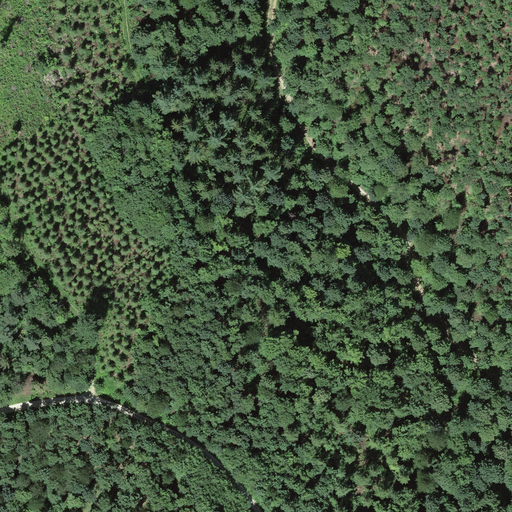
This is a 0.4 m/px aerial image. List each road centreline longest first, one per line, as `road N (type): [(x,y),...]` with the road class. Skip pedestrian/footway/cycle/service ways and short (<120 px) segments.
road 1 (track): [(511,492),(336,338),(209,208),(155,120),(122,0)]
road 2 (track): [(272,0),(269,46),(310,141),(393,223),(422,296),(511,396)]
road 3 (track): [(0,410),(44,400),(115,404),(197,444),(257,511)]
